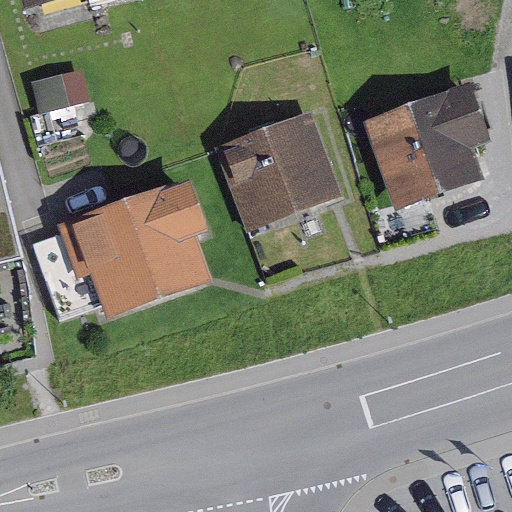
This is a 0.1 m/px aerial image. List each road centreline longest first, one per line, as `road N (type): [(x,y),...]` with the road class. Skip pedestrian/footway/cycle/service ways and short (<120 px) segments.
road 1 (secondary): [(250,445),(511,368)]
road 2 (secondary): [(0,500),(250,445)]
